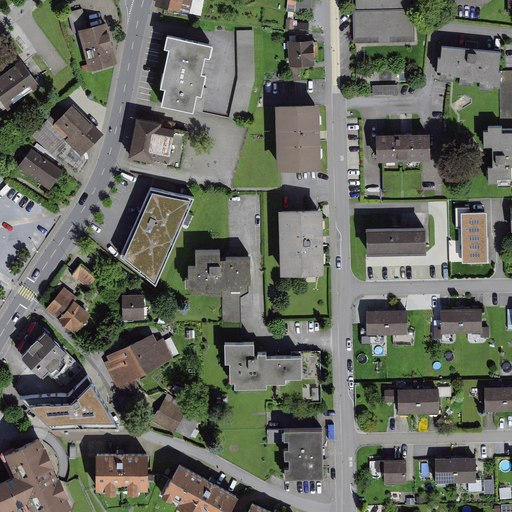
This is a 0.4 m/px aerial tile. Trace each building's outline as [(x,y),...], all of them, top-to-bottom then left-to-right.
[(186,0),(161,0),(161,4),(184,9),(186,0)] [(288,0),(287,9),(310,14),(312,0),(288,0)] [(417,0),(359,0),(362,46),(419,44),(417,0)] [(104,24),(75,32),(86,72),(115,64),(104,24)] [(258,29),(241,30),(242,77),(232,117),(248,121),(260,78),(258,29)] [(216,55),(218,44),(173,35),(171,45),(176,46),(168,85),(171,86),(168,103),(199,109),(202,92),(208,93),(211,74),(206,73),(210,53),(216,55)] [(314,38),(291,38),(290,65),(314,65),(314,38)] [(446,77),(469,80),(469,89),(503,92),(506,57),(474,54),(475,48),(449,46),(446,77)] [(38,89),(17,62),(0,75),(0,105),(6,113),(38,89)] [(400,92),(400,83),(373,84),(374,94),(400,92)] [(65,101),(29,138),(48,156),(51,153),(73,173),(84,161),(81,158),(102,136),(65,101)] [(324,103),(283,104),(285,167),(326,165),(324,103)] [(180,127),(140,118),(132,156),(183,167),(190,132),(179,130),(180,127)] [(511,126),(494,127),(496,184),(511,182),(511,126)] [(436,136),(383,138),(384,163),(437,161),(436,136)] [(61,172),(28,150),(15,169),(48,191),(61,172)] [(157,285),(197,197),(189,196),(178,193),(151,187),(138,218),(121,256),(157,285)] [(324,206),(287,207),(289,270),(327,268),(324,206)] [(492,212),(466,212),(468,262),(493,261),(492,212)] [(432,225),(374,227),(375,254),(433,251),(432,225)] [(222,249),(200,250),(201,264),(191,264),(192,283),(201,282),(201,289),(224,288),(223,282),(254,281),(252,255),(223,257),(222,249)] [(82,263),(73,275),(90,288),(99,276),(82,263)] [(254,294),(254,281),(223,282),(224,288),(226,340),(232,340),(246,339),(244,295),(254,294)] [(68,285),(50,308),(79,331),(94,311),(81,301),(84,298),(68,285)] [(147,293),(125,293),(126,318),(147,317),(147,293)] [(484,306),(444,308),(445,331),(485,329),(484,306)] [(413,307),(372,309),(373,332),(414,330),(413,307)] [(86,367),(50,331),(25,356),(46,377),(52,372),(66,386),(86,367)] [(157,333),(108,358),(120,383),(170,357),(157,333)] [(307,352),(259,354),(258,339),(246,339),(232,340),(234,386),(260,385),(260,380),(279,379),(308,378),(307,352)] [(323,351),(307,352),(308,378),(279,379),(280,403),(325,401),(323,351)] [(124,427),(91,372),(71,392),(21,395),(53,427),(124,427)] [(443,385),(403,387),(404,410),(444,408),(443,385)] [(511,385),(488,386),(489,411),(511,409),(511,385)] [(203,418),(168,398),(155,420),(191,439),(203,418)] [(324,426),(287,427),(289,478),(326,477),(324,426)] [(285,427),(268,427),(268,443),(285,443),(285,427)] [(0,492),(7,510),(29,500),(34,511),(54,511),(62,509),(74,504),(44,436),(8,451),(18,474),(0,481),(0,492)] [(151,451),(101,452),(102,488),(110,488),(110,492),(122,491),(122,481),(133,480),(133,491),(144,491),(144,488),(152,488),(151,451)] [(479,454),(441,456),(442,480),(480,479),(479,454)] [(408,458),(388,459),(389,482),(409,481),(408,458)] [(230,511),(242,493),(186,461),(168,493),(177,498),(179,495),(186,500),(183,506),(190,510),(189,511),(230,511)] [(283,511),(257,500),(251,511),(283,511)]
